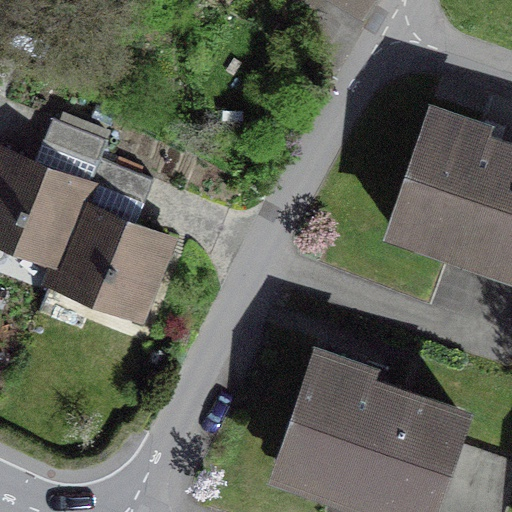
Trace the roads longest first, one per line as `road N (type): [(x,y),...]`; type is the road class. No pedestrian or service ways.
road 1 (residential): [(380,26),(125,511)]
road 2 (residential): [(380,26),(511,71)]
